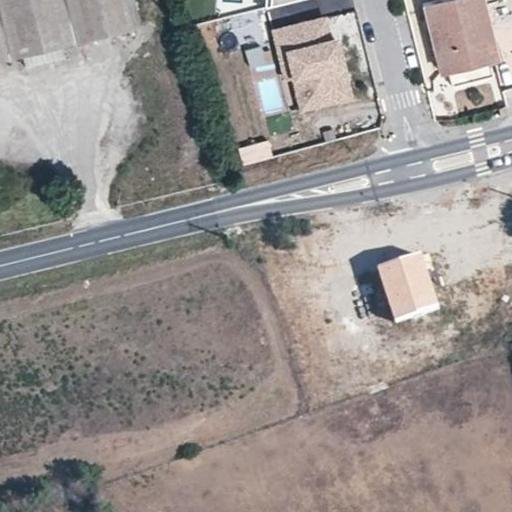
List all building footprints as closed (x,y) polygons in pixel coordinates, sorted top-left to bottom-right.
[(0,0),(0,59),(139,25),(132,0),(0,0)] [(421,0),(422,3),(417,5),(433,75),(447,71),(451,86),(491,77),(487,61),(497,59),(484,2),(490,0),(421,0)] [(284,17),(309,13),(307,2),(282,6),(284,17)] [(334,40),(327,42),(322,20),(273,32),(279,55),(287,53),(301,109),(349,96),(334,40)] [(375,267),(393,322),(438,308),(421,253),(375,267)]
